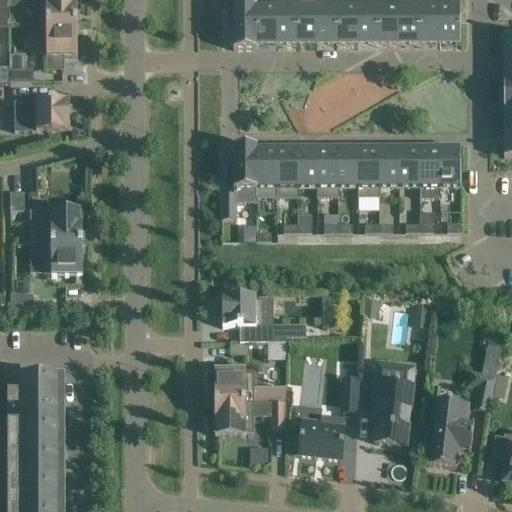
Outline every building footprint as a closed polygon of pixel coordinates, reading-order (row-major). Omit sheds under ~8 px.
[(38,0),(38,27),(77,27),(77,0),(38,0)] [(255,0),(254,0),(255,9),(233,9),(233,53),(256,53),(256,10),(255,0)] [(275,0),(255,0),(256,10),(256,53),(257,53),(256,45),(276,45),(276,9),(275,0)] [(276,45),(296,45),(296,9),(296,0),(275,0),(276,9),(276,45)] [(296,45),(317,45),(317,9),(297,9),(297,0),(296,0),(296,9),(296,45)] [(337,45),(358,45),(357,0),(356,0),(357,9),(337,9),(337,45)] [(357,0),(358,45),(378,45),(377,0),(357,0)] [(377,0),(378,45),(398,44),(398,0),(397,0),(397,9),(379,9),(378,0),(377,0)] [(398,0),(398,44),(419,44),(418,0),(398,0)] [(418,0),(419,44),(439,44),(439,0),(418,0)] [(439,0),(439,44),(460,44),(460,0),(439,0)] [(9,2),(9,27),(22,27),(22,2),(9,2)] [(337,45),(337,9),(317,9),(317,45),(337,45)] [(47,74),(64,74),(64,60),(77,60),(77,27),(38,27),(39,57),(47,57),(47,61),(47,74)] [(511,64),(511,39),(503,39),(503,40),(504,40),(505,64),(511,64)] [(503,88),(511,87),(511,64),(505,64),(505,87),(503,87),(503,88)] [(0,70),(0,86),(9,86),(9,71),(0,70)] [(33,86),(33,73),(9,73),(9,86),(33,86)] [(511,87),(503,88),(504,112),(511,111),(511,87)] [(14,105),(15,136),(36,136),(70,135),(69,105),(36,105),(14,105)] [(256,149),(234,149),(234,193),(256,193),(256,157),(256,149)] [(378,157),(379,192),(399,192),(399,156),(378,157)] [(419,156),(399,156),(399,192),(419,192),(419,156)] [(419,203),(440,203),(440,192),(440,156),(419,156),(419,192),(419,203)] [(461,156),(440,156),(440,192),(461,192),(461,156)] [(276,157),(256,157),(256,193),(256,202),(277,202),(276,157)] [(277,202),(297,202),(297,193),(297,157),(276,157),(277,202)] [(317,192),(317,157),(297,157),(297,193),(317,192)] [(317,202),(338,202),(338,192),(338,157),(317,157),(317,192),(317,202)] [(358,192),(358,157),(338,157),(338,192),(358,192)] [(358,202),(379,202),(379,192),(378,157),(358,157),(358,192),(358,202)] [(11,197),(11,215),(25,215),(25,197),(11,197)] [(222,199),(222,223),(235,223),(236,199),(222,199)] [(82,247),(82,214),(51,214),(30,214),(30,248),(31,248),(43,247),(82,247)] [(338,230),(338,238),(352,238),(352,229),(338,230)] [(365,229),(365,238),(379,238),(379,229),(365,229)] [(379,229),(379,238),(393,238),(393,229),(379,229)] [(406,229),(406,238),(420,238),(420,229),(406,229)] [(420,229),(420,238),(434,238),(434,229),(420,229)] [(447,229),(447,238),(461,238),(461,229),(447,229)] [(283,230),(283,239),(297,238),(297,230),(283,230)] [(297,230),(297,238),(311,238),(311,230),(297,230)] [(324,230),(324,238),(338,238),(338,230),(324,230)] [(270,246),(270,238),(257,238),(257,246),(270,246)] [(82,247),(43,247),(43,278),(51,278),(51,281),(82,281),(82,247)] [(10,298),(10,314),(33,314),(33,298),(10,298)] [(256,300),(222,300),(222,331),(240,331),(240,347),(286,347),(286,343),(304,343),(306,343),(306,329),(291,329),(283,329),(264,329),(264,303),(256,303),(256,300)] [(364,301),(363,318),(378,319),(380,306),(380,302),(364,301)] [(416,308),(415,318),(431,320),(432,310),(416,308)] [(327,332),(338,332),(338,319),(326,319),(327,332)] [(257,366),(257,384),(276,385),(276,367),(257,366)] [(245,373),(214,374),(215,407),(253,407),(271,407),(286,407),(286,392),(253,392),(253,377),(245,377),(245,373)] [(8,381),(8,428),(11,428),(10,442),(16,442),(16,455),(10,455),(11,471),(16,471),(16,484),(10,484),(10,500),(16,500),(16,511),(64,511),(64,381),(8,381)] [(342,383),(341,416),(357,417),(358,384),(342,383)] [(405,450),(413,390),(400,388),(400,386),(395,385),(395,388),(382,386),(374,386),(371,414),(378,415),(375,447),(405,450)] [(478,391),(474,414),(487,417),(492,394),(478,391)] [(467,426),(469,407),(435,403),(433,425),(436,426),(434,450),(430,449),(428,469),(457,473),(459,454),(470,455),(474,426),(467,426)] [(253,407),(215,407),(215,440),(245,440),(245,437),(253,437),(253,421),(271,421),(271,407),(253,407)] [(286,407),(271,407),(271,421),(271,433),(286,433),(286,407)] [(344,433),(345,425),(320,422),(319,430),(302,428),(299,460),(341,465),(345,433),(344,433)] [(495,441),(492,460),(508,462),(504,486),(511,487),(510,491),(511,490),(511,436),(511,443),(495,441)]
